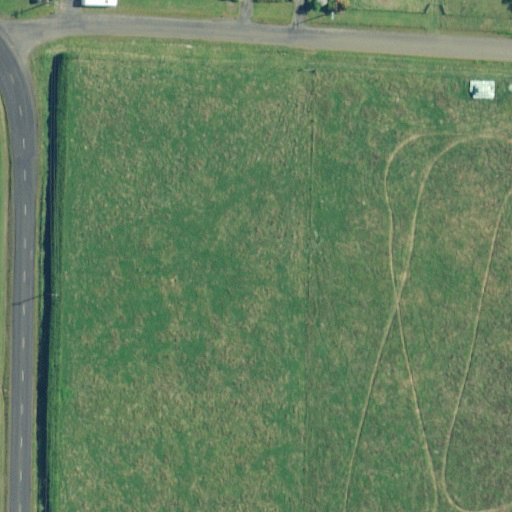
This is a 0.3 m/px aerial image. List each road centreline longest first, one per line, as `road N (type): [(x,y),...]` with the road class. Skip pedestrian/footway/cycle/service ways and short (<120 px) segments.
road 1 (unclassified): [(6,49),(98,24),(511,47)]
road 2 (tertiary): [(21,511),(26,159),(6,49)]
